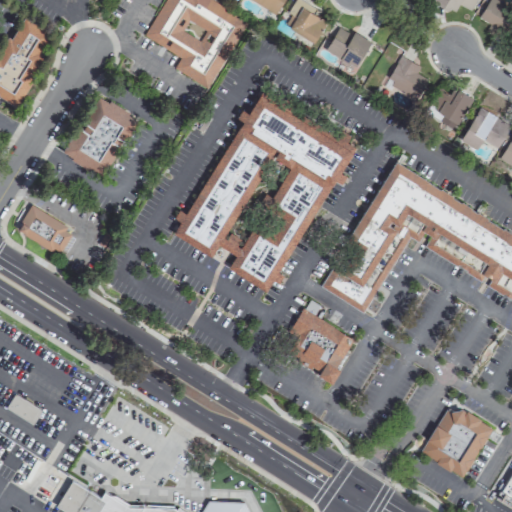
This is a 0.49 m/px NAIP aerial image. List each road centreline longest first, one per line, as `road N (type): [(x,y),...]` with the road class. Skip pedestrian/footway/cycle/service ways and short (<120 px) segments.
road 1 (primary): [(403,511),(0,257)]
road 2 (primary): [(0,288),(355,511)]
road 3 (residential): [(9,178),(91,46)]
